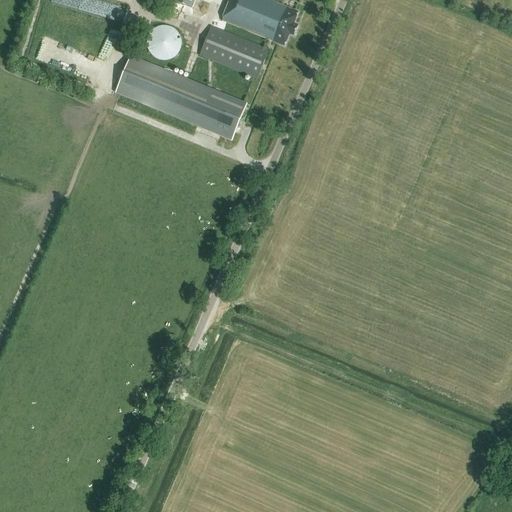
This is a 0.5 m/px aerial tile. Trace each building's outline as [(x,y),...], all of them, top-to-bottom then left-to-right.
[(176,0),(176,2),(198,11),(202,0),(176,0)] [(269,0),(230,0),(222,21),(285,47),(290,35),(294,37),(299,26),(294,24),(299,12),(269,0)] [(179,52),(180,50),(181,47),(181,45),(181,43),(181,40),(180,38),(180,36),(179,34),(177,32),(176,30),(174,29),(172,28),(170,27),(168,26),(165,26),(163,26),(161,26),(159,27),(156,27),(154,29),(153,30),(151,32),(150,33),(148,35),(147,38),(147,40),(147,42),(147,44),(147,47),(148,49),(149,51),(150,53),(151,55),(153,56),(155,58),(157,59),(159,60),(161,60),(164,60),(166,60),(168,60),(170,59),(172,58),(174,57),(176,55),(178,54),(179,52)] [(258,79),(270,50),(211,27),(200,56),(258,79)] [(232,141),(247,103),(131,56),(115,93),(232,141)]
